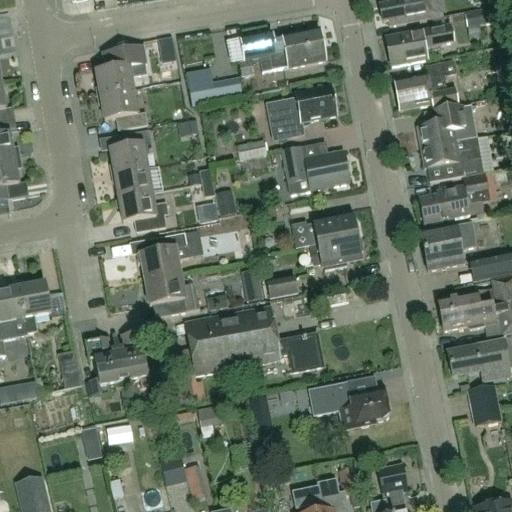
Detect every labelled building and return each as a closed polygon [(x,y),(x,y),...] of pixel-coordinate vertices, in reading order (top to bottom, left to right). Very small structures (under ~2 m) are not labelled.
[(380,8),(383,25),(389,24),(390,29),(432,21),(427,0),(394,0),(389,1),(389,6),(380,8)] [(494,11),(465,16),(468,29),(497,23),(494,11)] [(387,41),(392,70),(392,71),(427,64),(425,50),(453,44),(450,30),(422,36),(422,34),(387,41)] [(260,61),(323,49),(320,31),(282,39),(273,41),(272,34),(240,40),(245,64),(260,61)] [(100,100),(133,94),(130,81),(147,78),(142,49),(102,56),(105,74),(96,76),(100,100)] [(260,63),(263,75),(288,70),(288,72),(326,64),(323,49),(260,61),(261,63),(260,63)] [(456,92),(448,94),(445,80),(456,78),(454,65),(426,70),(427,78),(395,84),(401,115),(433,109),(434,113),(460,108),(456,92)] [(189,86),(193,107),(225,102),(221,81),(189,86)] [(270,128),(283,126),(286,142),(305,139),(302,126),(337,119),(331,91),(296,98),(296,102),(266,108),(270,128)] [(133,94),(100,100),(105,124),(116,122),(118,134),(147,129),(145,118),(137,119),(133,94)] [(511,102),(503,104),(506,120),(511,118),(511,102)] [(430,117),(432,129),(418,131),(422,152),(457,145),(455,134),(468,132),(466,123),(474,121),(472,109),(430,117)] [(142,148),(150,147),(148,135),(119,140),(121,152),(110,154),(114,179),(147,173),(142,148)] [(0,164),(16,162),(11,136),(0,138),(0,164)] [(456,179),(484,174),(478,141),(457,145),(422,152),(425,172),(454,167),(456,179)] [(263,143),(235,148),(238,164),(266,158),(263,143)] [(290,198),(310,194),(350,186),(344,155),(316,160),(314,148),(281,154),(290,198)] [(499,151),(488,152),(490,185),(501,185),(499,151)] [(20,187),(16,162),(0,164),(0,203),(9,202),(6,189),(20,187)] [(210,172),(200,174),(203,187),(213,185),(210,172)] [(151,197),(147,173),(114,179),(119,202),(151,197)] [(420,203),(425,229),(470,221),(468,210),(489,206),(484,179),(462,182),(464,191),(444,195),(436,196),(437,200),(420,203)] [(213,185),(203,187),(205,200),(214,199),(215,198),(213,185)] [(153,209),(151,197),(119,202),(123,227),(135,225),(137,237),(166,231),(164,219),(169,218),(166,206),(153,209)] [(184,212),(185,231),(205,230),(205,211),(184,212)] [(254,229),(277,224),(275,212),(251,217),(254,229)] [(296,252),(309,249),(357,240),(357,238),(360,237),(357,224),(354,224),(353,219),(338,222),(337,216),(314,220),(315,226),(313,227),(313,229),(307,231),(306,225),(292,228),(296,252)] [(457,230),(421,237),(428,275),(464,268),(457,230)] [(146,284),(180,278),(178,263),(189,261),(185,236),(156,242),(158,255),(141,258),(146,284)] [(358,242),(357,240),(309,249),(311,261),(319,259),(321,269),(323,268),(325,274),(347,270),(346,264),(361,261),(360,256),(363,255),(361,242),(358,242)] [(511,257),(471,265),(475,284),(511,276),(511,257)] [(195,288),(183,290),(180,278),(146,284),(150,309),(157,308),(160,321),(201,313),(198,298),(197,299),(195,288)] [(294,280),(266,285),(270,302),(297,296),(294,280)] [(438,303),(441,319),(497,308),(498,311),(511,308),(511,281),(493,285),(494,292),(438,303)] [(25,327),(28,339),(38,336),(35,321),(52,318),(46,287),(20,292),(26,327),(25,327)] [(28,339),(25,327),(26,327),(20,292),(0,295),(0,326),(13,324),(16,341),(28,339)] [(205,300),(208,314),(228,310),(225,296),(205,300)] [(342,322),(362,320),(361,306),(341,308),(342,322)] [(511,308),(498,311),(497,308),(441,319),(444,334),(467,330),(470,332),(485,330),(485,326),(496,324),(496,320),(500,320),(504,338),(511,336),(511,308)] [(271,309),(184,326),(194,379),(281,363),(281,359),(290,357),(294,375),(321,370),(315,340),(278,347),(271,309)] [(120,367),(144,363),(141,353),(146,352),(142,333),(120,337),(124,355),(118,357),(120,367)] [(120,367),(118,357),(111,358),(107,341),(85,346),(88,363),(93,362),(95,372),(120,367)] [(504,347),(489,350),(489,349),(481,351),(481,352),(448,358),(453,381),(481,375),(483,384),(510,379),(504,347)] [(73,356),(57,359),(64,393),(80,390),(73,356)] [(120,367),(124,385),(137,382),(139,391),(157,387),(153,371),(146,372),(144,363),(120,367)] [(120,367),(95,372),(97,382),(88,384),(92,400),(107,397),(106,389),(124,385),(120,367)] [(347,387),(325,391),(307,395),(312,420),(340,414),(344,433),(386,424),(389,419),(385,396),(350,403),(347,387)] [(495,390),(471,395),(478,430),(502,425),(495,390)] [(249,402),(256,435),(271,432),(265,399),(249,402)] [(183,457),(180,442),(160,447),(163,461),(183,457)] [(181,459),(160,464),(166,488),(186,484),(181,459)] [(381,498),(387,497),(388,502),(371,506),(372,511),(404,511),(401,495),(406,494),(401,469),(377,474),(381,498)] [(338,474),(342,496),(344,496),(345,498),(357,496),(353,472),(338,474)] [(47,511),(41,483),(17,488),(22,511),(47,511)] [(317,487),(318,491),(322,511),(347,511),(345,498),(344,496),(342,496),(339,497),(336,483),(317,487)] [(119,484),(109,486),(113,503),(123,501),(119,484)] [(322,511),(318,491),(292,496),(295,511),(322,511)]
